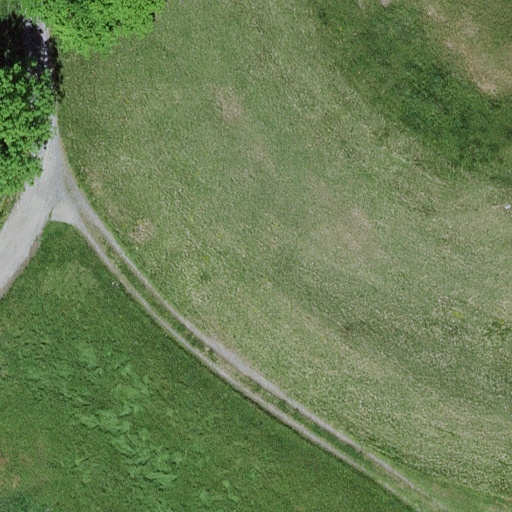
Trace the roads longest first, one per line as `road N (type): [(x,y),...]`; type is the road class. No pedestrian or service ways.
road 1 (track): [(44,175),(146,296),(206,351),(432,511)]
road 2 (track): [(33,0),(44,175)]
